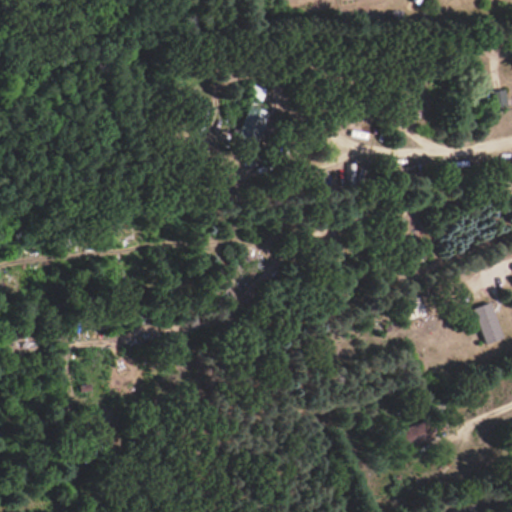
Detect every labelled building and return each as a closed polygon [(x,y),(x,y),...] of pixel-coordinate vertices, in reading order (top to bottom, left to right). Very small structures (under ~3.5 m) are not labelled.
[(490,108),(505,106),(502,89),(488,90),(490,108)] [(254,146),(266,112),(246,105),(233,138),(254,146)] [(403,319),(423,313),(417,295),(397,302),(403,319)] [(499,338),(487,302),(470,307),(482,344),(499,338)] [(426,421),(394,428),(398,448),(430,441),(426,421)]
